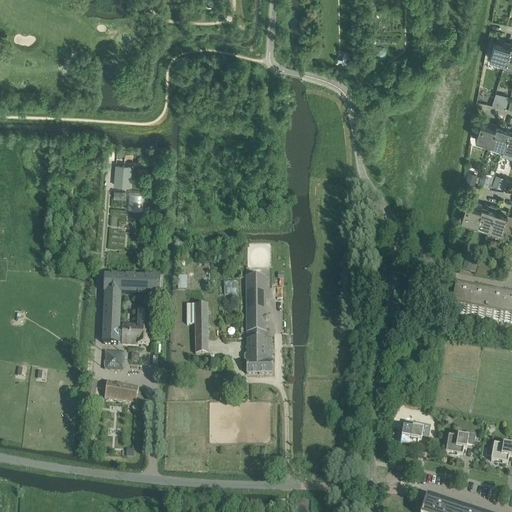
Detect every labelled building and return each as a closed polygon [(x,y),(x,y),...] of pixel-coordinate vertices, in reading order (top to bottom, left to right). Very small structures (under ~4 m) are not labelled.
[(494,43),(489,58),(504,63),(510,46),(511,44),(505,42),(504,47),(498,45),(494,43)] [(509,95),(496,93),(493,105),(507,108),(509,95)] [(475,139),(490,144),(495,127),(496,127),(497,124),(491,122),(489,127),(480,124),(475,139)] [(490,144),(503,148),(508,131),(509,131),(510,126),(504,124),(503,129),(496,127),(495,127),(490,144)] [(511,131),(509,131),(508,131),(503,148),(501,154),(511,157),(511,131)] [(497,170),(506,174),(509,168),(503,165),(506,159),(502,157),(497,170)] [(117,166),(115,186),(130,187),(131,167),(117,166)] [(481,174),(481,185),(505,187),(506,176),(496,175),(481,174)] [(465,204),(460,220),(476,224),(481,207),(482,205),(476,203),(475,207),(468,205),(465,204)] [(481,207),(476,224),(488,228),(494,211),(494,212),(496,207),(490,205),(488,210),(481,207)] [(488,228),(487,234),(500,238),(508,211),(503,209),(501,214),(494,212),(494,211),(488,228)] [(104,276),(103,295),(105,295),(103,345),(118,346),(118,345),(122,345),(122,346),(148,348),(149,346),(150,315),(139,314),(139,327),(123,326),(123,328),(119,328),(120,295),(159,297),(160,279),(104,276)] [(179,290),(188,290),(187,276),(179,277),(179,290)] [(246,279),(246,334),(265,334),(266,364),(247,364),(247,376),(272,376),(272,364),(271,346),(275,346),(275,335),(268,335),(268,331),(266,331),(265,278),(246,279)] [(225,283),(225,295),(238,295),(238,283),(225,283)] [(488,298),(455,292),(451,313),(485,319),(488,298)] [(485,319),(511,324),(511,302),(488,298),(485,319)] [(195,307),(186,307),(187,327),(195,327),(195,356),(208,356),(208,336),(207,307),(195,307)] [(156,331),(155,341),(164,342),(164,332),(156,331)] [(247,362),(247,364),(266,364),(265,334),(246,334),(247,356),(244,356),(244,362),(247,362)] [(125,353),(106,352),(105,371),(124,372),(125,353)] [(86,399),(92,400),(95,382),(88,381),(86,399)] [(136,405),(138,389),(107,384),(104,400),(136,405)] [(398,434),(396,441),(401,442),(400,447),(417,450),(418,444),(421,444),(422,438),(428,439),(435,441),(436,435),(429,434),(430,428),(420,426),(419,432),(412,430),(412,432),(403,430),(402,435),(398,434)] [(462,458),(463,452),(466,452),(467,446),(473,448),(476,436),(466,434),(465,440),(457,438),(457,440),(448,438),(445,455),(462,458)] [(507,466),(508,460),(511,460),(511,456),(511,442),(510,448),(503,447),(502,448),(494,447),(493,451),(488,451),(487,458),(491,459),(490,463),(507,466)] [(422,511),(456,511),(458,510),(445,506),(445,505),(440,503),(439,504),(426,500),(422,511)]
